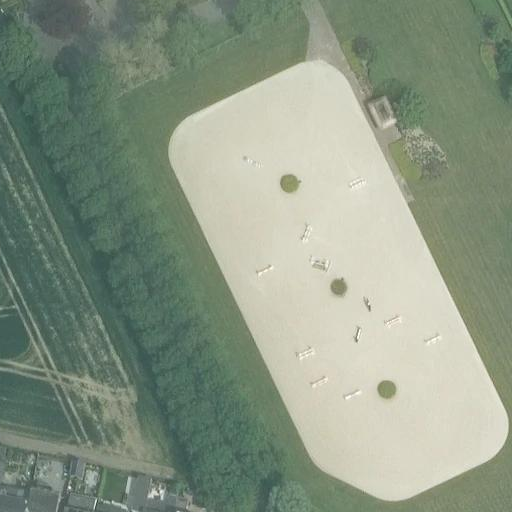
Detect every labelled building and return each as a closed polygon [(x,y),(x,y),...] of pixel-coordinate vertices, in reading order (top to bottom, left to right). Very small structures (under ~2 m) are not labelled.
[(138,74),(133,65),(144,59),(139,48),(122,57),(128,68),(124,70),(129,79),(138,74)] [(397,126),(384,99),(368,106),(380,133),(397,126)] [(82,482),(85,468),(74,465),(71,479),(82,482)] [(122,483),(123,477),(105,473),(101,498),(109,500),(110,494),(108,490),(109,480),(122,483)] [(147,510),(152,483),(139,480),(133,507),(147,510)] [(175,511),(180,491),(171,489),(166,511),(175,511)] [(186,511),(188,503),(180,501),(182,491),(180,491),(175,511),(186,511)] [(28,511),(31,499),(18,496),(18,495),(0,492),(0,511),(28,511)] [(31,494),(31,499),(28,511),(58,511),(60,506),(61,500),(31,494)] [(66,511),(95,511),(97,507),(69,502),(66,511)]
